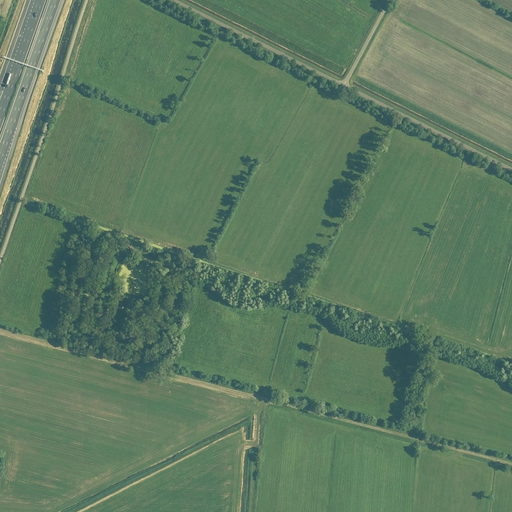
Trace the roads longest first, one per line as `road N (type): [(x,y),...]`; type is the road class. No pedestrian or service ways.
road 1 (unclassified): [(0,259),(86,0)]
road 2 (unknown): [(0,330),(261,399)]
road 3 (track): [(511,464),(261,399)]
road 4 (unclassified): [(343,85),(171,0)]
road 5 (unclassified): [(511,170),(343,85)]
road 6 (motorway): [(0,160),(56,0)]
